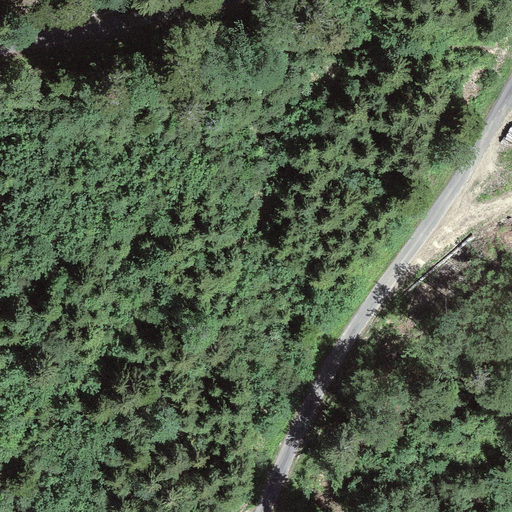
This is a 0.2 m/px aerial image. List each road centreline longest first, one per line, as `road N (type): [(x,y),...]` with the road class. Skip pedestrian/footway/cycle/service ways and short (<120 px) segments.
road 1 (unclassified): [(265,511),(336,359),(511,92)]
road 2 (unclassified): [(200,0),(0,48)]
